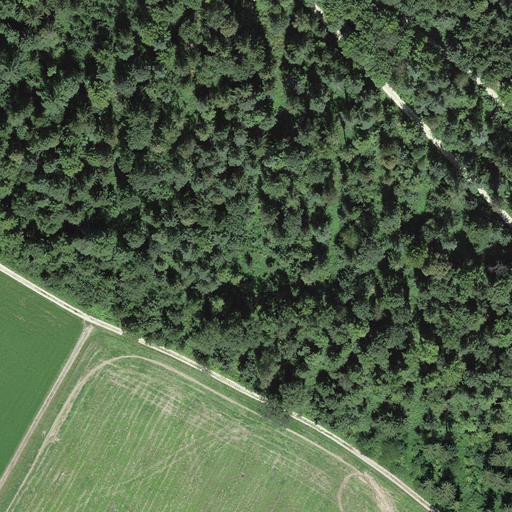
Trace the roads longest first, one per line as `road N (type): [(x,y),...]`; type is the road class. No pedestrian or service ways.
road 1 (track): [(439,511),(307,423),(94,323),(0,268)]
road 2 (track): [(306,0),(511,223)]
road 3 (track): [(0,488),(94,323)]
road 4 (track): [(371,0),(511,108)]
